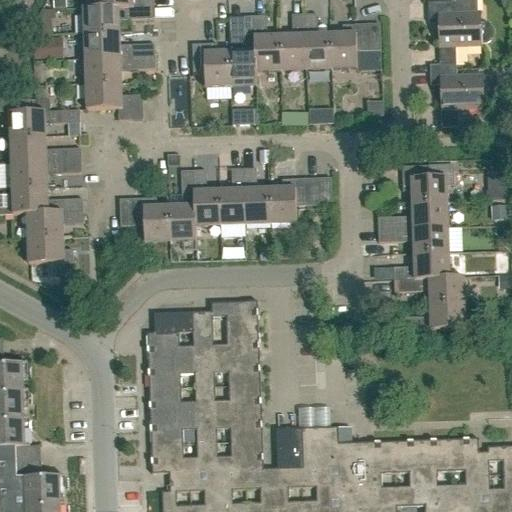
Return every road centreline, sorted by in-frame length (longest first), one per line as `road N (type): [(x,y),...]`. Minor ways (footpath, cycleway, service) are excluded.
road 1 (residential): [(95,343),(155,279),(341,272),(351,252),(347,141)]
road 2 (residential): [(121,180),(168,149),(347,141)]
road 3 (residential): [(347,141),(402,139),(399,0)]
road 4 (residential): [(108,511),(95,343)]
